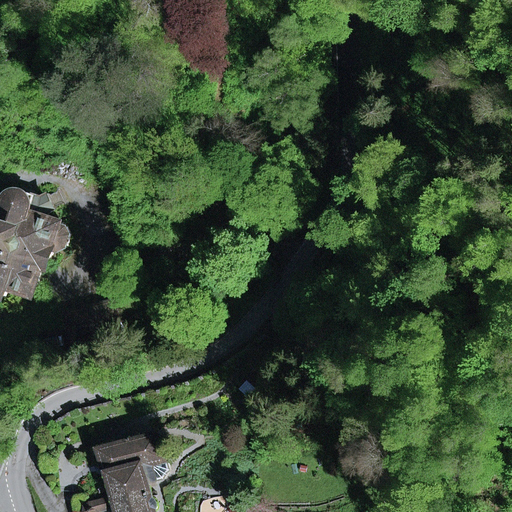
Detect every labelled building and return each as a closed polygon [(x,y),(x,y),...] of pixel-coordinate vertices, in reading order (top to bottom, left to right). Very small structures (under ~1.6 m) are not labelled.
[(0,302),(1,302),(3,296),(7,298),(11,288),(36,297),(45,267),(49,269),(55,251),(60,252),(68,248),(72,236),(68,228),(63,226),(64,223),(48,218),(52,212),(45,198),(26,193),(21,192),(14,195),(8,206),(0,202),(0,302)] [(134,345),(113,304),(68,315),(76,346),(134,345)] [(247,369),(264,384),(287,360),(270,345),(247,369)] [(156,511),(157,511),(158,504),(153,499),(149,482),(163,478),(169,470),(160,435),(101,450),(107,473),(110,473),(117,498),(119,506),(120,511),(156,511)] [(395,436),(392,460),(403,462),(406,437),(395,436)] [(98,511),(99,511),(119,506),(117,498),(91,505),(87,508),(86,511),(98,511)]
